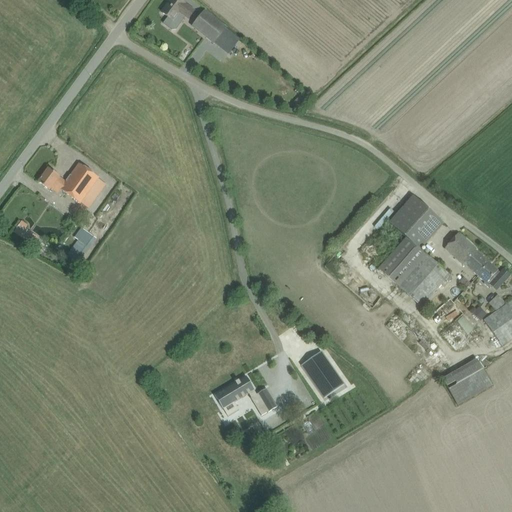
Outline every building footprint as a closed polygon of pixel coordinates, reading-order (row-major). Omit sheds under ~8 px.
[(188,19),(194,11),(185,4),(179,0),(170,0),(161,13),(168,17),(163,24),(172,30),(176,30),(185,17),(188,19)] [(204,11),(192,26),(213,44),(214,42),(223,31),(226,28),(204,11)] [(197,55),(204,60),(214,45),(207,40),(197,55)] [(185,54),(181,61),(189,65),(193,58),(185,54)] [(60,189),(80,204),(99,179),(79,164),(65,182),(59,177),(48,168),(38,182),(49,191),(54,184),(60,189)] [(451,279),(420,251),(437,231),(444,224),(413,196),(406,204),(388,223),(405,238),(378,269),(421,307),(441,285),(444,287),(451,279)] [(19,225),(14,232),(32,245),(37,237),(19,225)] [(367,254),(378,264),(401,239),(389,229),(367,254)] [(478,276),(489,263),(475,251),(476,250),(458,233),(451,241),(445,250),(463,265),(464,263),(478,276)] [(489,289),(491,286),(496,290),(509,276),(503,270),(500,274),(497,271),(489,263),(478,276),(485,281),(483,283),(489,289)] [(462,285),(469,292),(475,287),(468,279),(462,285)] [(489,303),(497,312),(483,321),(501,346),(511,338),(511,300),(507,304),(497,295),(489,303)] [(449,298),(426,318),(456,352),(464,345),(464,344),(466,342),(465,340),(470,335),(473,337),(479,332),(449,298)] [(487,314),(479,307),(473,314),(480,321),(487,314)] [(321,352),(301,366),(324,399),(344,385),(328,362),(323,356),(321,352)] [(457,406),(492,386),(477,360),(442,380),(457,406)] [(408,370),(408,379),(420,379),(420,370),(408,370)] [(245,377),(214,395),(222,409),(248,393),(251,398),(261,415),(268,411),(269,412),(277,407),(266,389),(256,395),(245,377)]
